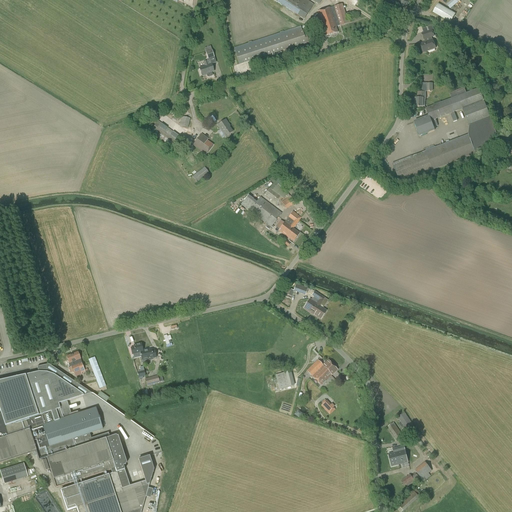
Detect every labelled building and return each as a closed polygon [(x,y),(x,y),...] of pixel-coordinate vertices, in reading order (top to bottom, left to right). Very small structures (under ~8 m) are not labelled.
[(306,0),(273,0),(304,20),(314,5),(306,0)] [(450,9),(460,0),(452,0),(446,5),(450,9)] [(347,20),(342,4),(333,7),(334,7),(316,12),(324,37),(338,32),(336,27),(340,26),(350,23),(349,20),(347,20)] [(451,22),(455,13),(438,4),(433,12),(451,22)] [(389,19),(397,14),(391,5),(384,9),(389,19)] [(305,40),(302,30),(285,36),(284,35),(281,36),(282,37),(253,46),(253,45),(249,46),(250,47),(235,52),(239,65),(253,60),(254,62),(258,61),(257,59),(284,50),(284,52),(289,51),(288,49),(306,43),(308,42),(307,42),(317,39),(316,34),(306,37),(307,39),(305,40)] [(431,40),(430,38),(434,36),(432,30),(422,34),(424,40),(426,39),(427,42),(420,44),(423,53),(435,48),(432,40),(431,40)] [(208,59),(214,57),(210,46),(204,48),(208,59)] [(207,74),(208,78),(213,76),(211,72),(214,72),(210,60),(204,62),(205,66),(199,68),(202,77),(205,75),(205,74),(207,74)] [(425,92),(425,88),(420,88),(420,89),(419,89),(419,92),(418,92),(418,98),(415,98),(415,107),(425,107),(425,99),(426,99),(426,92),(425,92)] [(451,99),(466,94),(464,88),(449,93),(451,99)] [(466,94),(451,99),(426,109),(428,116),(415,121),(420,135),(435,129),(434,127),(438,126),(435,120),(462,109),(469,127),(468,135),(426,151),(393,164),(400,183),(476,154),(496,134),(490,119),(491,118),(479,89),(466,94)] [(498,123),(504,120),(499,108),(492,111),(498,123)] [(188,128),(190,119),(181,117),(180,120),(178,120),(177,125),(188,128)] [(225,137),(232,132),(228,126),(229,125),(225,120),(217,125),(225,137)] [(173,149),(181,138),(158,121),(150,132),(173,149)] [(206,155),(213,145),(207,140),(208,139),(201,134),(193,145),(206,155)] [(197,182),(209,174),(204,167),(192,176),(197,182)] [(275,203),(281,195),(280,193),(271,186),(265,195),(275,203)] [(293,195),(291,192),(286,195),(288,198),(282,202),(286,209),(299,201),(295,194),(293,195)] [(257,202),(248,196),(241,205),(267,225),(265,227),(269,230),(271,227),(271,228),(281,214),(260,197),(257,202)] [(293,229),(301,218),(293,212),(278,231),(287,237),(293,229)] [(299,234),(293,229),(287,237),(287,236),(293,241),(299,234)] [(305,295),(307,288),(296,284),(293,291),(305,295)] [(325,303),(327,300),(325,299),(325,298),(314,291),(311,296),(315,298),(313,302),(309,299),(303,309),(311,314),(312,313),(321,319),(326,311),(320,306),(323,301),(325,303)] [(180,339),(182,347),(192,345),(193,348),(195,347),(196,352),(200,351),(198,341),(194,342),(192,336),(180,339)] [(144,350),(143,350),(141,344),(133,345),(135,353),(140,352),(141,357),(144,356),(142,351),(144,350)] [(144,356),(141,357),(142,361),(146,359),(146,358),(153,357),(153,358),(156,358),(155,352),(153,352),(153,350),(151,350),(151,349),(145,351),(145,350),(144,350),(142,351),(144,356)] [(85,372),(81,363),(82,363),(80,359),(77,352),(66,356),(70,367),(68,368),(70,373),(73,372),(74,374),(75,374),(76,377),(81,375),(81,374),(85,372)] [(99,389),(106,386),(94,357),(88,360),(99,389)] [(324,369),(331,376),(337,370),(327,360),(322,365),(317,360),(312,365),(318,371),(320,369),(321,370),(322,369),(323,370),(324,369)] [(321,386),(331,376),(324,369),(323,370),(322,369),(321,370),(320,369),(318,371),(312,365),(306,371),(321,386)] [(0,462),(36,450),(39,460),(47,457),(57,487),(112,469),(113,473),(61,490),(68,510),(76,507),(77,511),(141,511),(154,470),(149,455),(138,459),(146,484),(132,489),(125,469),(117,472),(115,468),(126,465),(127,462),(118,436),(116,435),(109,437),(108,433),(88,439),(86,434),(103,429),(96,408),(78,414),(77,412),(71,414),(66,401),(83,396),(82,394),(53,375),(46,373),(38,372),(0,380),(0,411),(0,412),(0,411),(0,462)] [(285,388),(294,386),(293,382),(285,384),(284,378),(291,376),(290,372),(276,375),(280,389),(285,388)] [(162,381),(160,375),(157,376),(145,379),(147,386),(159,383),(159,382),(162,381)] [(107,402),(110,397),(101,392),(98,397),(107,402)] [(326,401),(325,400),(320,404),(322,405),(321,406),(329,415),(335,410),(334,409),(326,400),(326,401)] [(405,436),(415,429),(404,413),(397,417),(404,428),(401,430),(405,436)] [(396,441),(403,436),(394,423),(388,427),(395,437),(393,438),(396,441)] [(397,461),(398,465),(408,462),(405,450),(404,446),(399,447),(400,450),(399,450),(399,452),(398,452),(399,454),(398,454),(398,457),(399,457),(400,459),(398,459),(399,461),(397,461)] [(392,467),(398,465),(397,461),(399,461),(398,459),(400,459),(399,457),(398,457),(398,454),(399,454),(398,452),(399,452),(399,450),(400,450),(399,447),(395,448),(396,452),(388,454),(392,467)] [(423,479),(424,477),(427,480),(431,476),(429,473),(433,470),(427,462),(416,470),(423,479)] [(25,463),(1,470),(5,484),(29,477),(25,463)] [(415,478),(417,476),(416,474),(412,477),(410,474),(401,481),(404,486),(405,485),(406,487),(416,480),(415,478)] [(421,495),(416,489),(414,491),(398,505),(403,511),(419,497),(421,495)]
